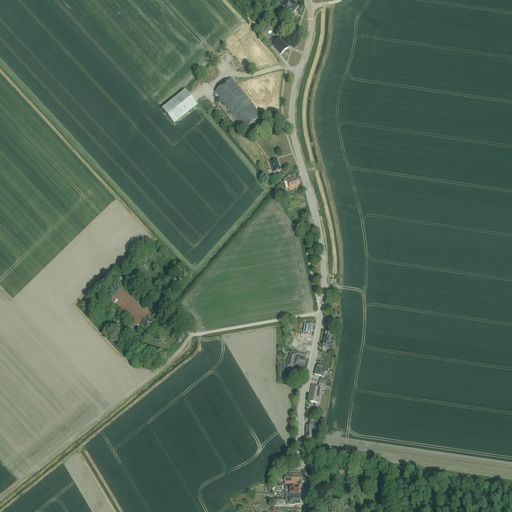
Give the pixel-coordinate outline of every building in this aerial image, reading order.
[(285,0),(279,0),(277,3),(282,6),(281,7),(284,9),(282,11),(285,13),(286,12),(291,16),(299,7),(290,0),(287,0),(286,1),(285,0)] [(262,34),(269,29),(266,25),(259,31),(262,34)] [(288,48),(279,37),(275,41),(271,44),(281,55),(288,48)] [(223,103),(231,112),(237,121),(238,121),(241,124),(242,124),(246,129),(248,127),(254,134),(263,127),(258,120),(260,118),(259,118),(259,113),(232,79),(215,92),(216,94),(214,95),(221,104),(223,103)] [(184,91),(161,110),(174,126),(197,107),(184,91)] [(225,117),(218,107),(214,110),(222,120),(225,117)] [(273,173),(280,170),(277,160),(270,162),(273,173)] [(299,186),(300,185),(298,178),(296,178),(296,177),(286,180),(287,181),(284,182),(286,189),(289,189),(289,190),(299,187),(299,186)] [(124,286),(108,302),(125,319),(126,318),(137,328),(140,325),(146,331),(154,323),(148,316),(151,314),(143,307),(144,306),(124,286)] [(311,336),(314,325),(305,323),(303,335),(311,336)] [(332,338),(333,332),(326,331),(324,339),(323,339),(323,341),(324,341),(323,342),(322,348),(328,349),(330,338),(332,338)] [(298,340),(297,348),(309,350),(310,342),(298,340)] [(294,373),(295,367),(298,367),(298,366),(304,368),(306,360),(297,358),(297,354),(294,354),(294,352),(291,352),(291,354),(290,354),(287,366),(286,371),(294,373)] [(324,372),(327,373),(328,369),(324,368),(324,369),(316,367),(314,375),(323,377),(324,372)] [(311,396),(310,402),(319,403),(320,394),(319,394),(320,387),(312,385),(310,393),(310,394),(310,395),(310,396),(311,396)] [(306,425),(306,432),(306,438),(314,438),(314,433),(313,433),(314,426),(313,426),(314,421),(309,421),(308,425),(306,425)] [(341,476),(348,471),(344,466),(337,471),(341,476)] [(299,482),(299,477),(297,477),(297,474),(285,474),(285,484),(297,484),(297,482),(299,482)] [(300,504),(300,496),(294,496),(294,495),(287,495),(287,493),(285,493),(285,501),(287,501),(287,505),(295,505),(295,504),(300,504)]
